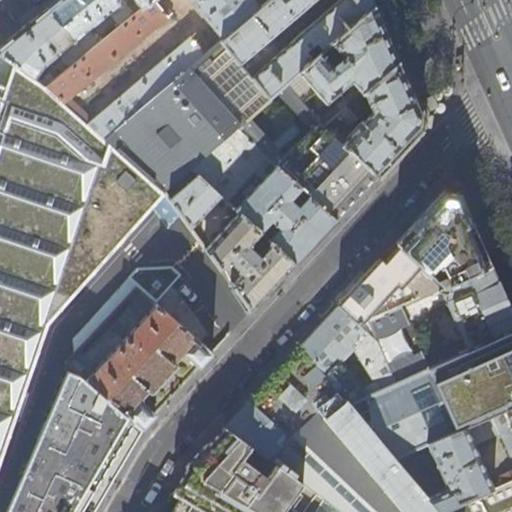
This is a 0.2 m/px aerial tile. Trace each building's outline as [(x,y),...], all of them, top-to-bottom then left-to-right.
[(134,15),(120,0),(57,0),(47,8),(85,55),(100,43),(89,30),(109,14),(120,27),(134,15)] [(120,27),(100,43),(85,55),(70,67),(55,80),(48,86),(106,139),(269,0),(152,0),(142,8),(134,15),(120,27)] [(285,0),(282,2),(280,0),(269,0),(106,139),(157,186),(163,191),(190,168),(235,129),(250,115),(277,91),(286,83),(374,6),(371,0),(285,0)] [(135,0),(142,8),(152,0),(135,0)] [(389,3),(376,9),(386,31),(399,25),(389,3)] [(389,39),(386,32),(386,31),(376,9),(374,6),(286,83),(291,90),(304,79),(325,104),(351,82),(354,85),(344,94),(346,97),(331,110),(336,116),(338,114),(399,62),(389,39)] [(70,67),(85,55),(47,8),(26,25),(0,46),(0,51),(1,54),(11,61),(37,78),(46,63),(51,59),(55,63),(62,57),(70,67)] [(413,92),(399,62),(338,114),(348,127),(370,109),(372,113),(346,141),(328,123),(322,128),(376,176),(400,150),(420,129),(423,114),(413,92)] [(48,86),(55,80),(50,74),(40,81),(48,86)] [(322,128),(291,90),(286,83),(277,91),(310,128),(282,152),(278,147),(299,129),(292,122),(271,140),(250,115),(235,129),(301,188),(308,195),(335,220),(352,202),(376,176),(322,128)] [(110,170),(29,97),(2,88),(0,86),(0,485),(58,316),(102,184),(105,185),(110,170)] [(301,188),(235,129),(190,168),(221,196),(226,201),(255,170),(264,178),(255,187),(252,184),(243,192),(247,196),(235,209),(260,232),(271,221),(277,227),(267,238),(294,264),(316,240),(335,220),(308,195),(297,206),(290,199),(301,188)] [(221,196),(190,168),(163,191),(190,228),(221,196)] [(406,231),(395,243),(399,246),(425,271),(435,262),(442,265),(444,273),(434,279),(443,288),(491,266),(483,249),(474,230),(468,214),(459,196),(441,194),(406,231)] [(267,238),(260,232),(235,209),(233,207),(228,213),(234,219),(205,249),(250,312),(271,288),(294,264),(267,238)] [(194,234),(199,241),(206,237),(201,229),(194,234)] [(73,336),(83,345),(137,287),(156,304),(171,285),(184,295),(190,287),(199,276),(176,244),(163,257),(147,242),(80,315),(84,318),(73,336)] [(337,305),(376,341),(368,322),(443,288),(434,279),(425,271),(399,246),(384,262),(381,259),(362,279),(355,287),(337,305)] [(352,284),(355,287),(362,279),(381,259),(377,256),(352,284)] [(511,275),(505,260),(491,266),(502,290),(511,285),(511,275)] [(511,332),(511,313),(505,298),(502,291),(502,290),(491,266),(443,288),(368,322),(376,341),(395,384),(511,332)] [(197,293),(190,287),(184,295),(171,285),(156,304),(174,320),(197,293)] [(321,317),(324,320),(337,305),(334,303),(321,317)] [(156,304),(88,377),(129,415),(142,428),(155,414),(141,400),(141,394),(144,392),(147,388),(150,391),(176,363),(173,360),(176,357),(179,354),(185,354),(199,367),(212,353),(174,320),(156,304)] [(366,397),(395,384),(376,341),(337,305),(318,327),(300,346),(349,404),(366,397)] [(511,332),(395,384),(366,397),(374,415),(362,420),(395,458),(399,456),(425,445),(511,406),(511,332)] [(349,404),(300,346),(285,362),(242,408),(224,427),(342,511),(440,511),(427,496),(422,490),(405,470),(401,466),(395,458),(362,420),(349,404)] [(69,360),(82,371),(87,365),(75,354),(69,360)] [(119,440),(129,415),(88,377),(81,385),(82,386),(73,396),(23,511),(87,511),(97,491),(119,440)] [(511,406),(425,445),(445,488),(427,496),(440,511),(492,488),(471,443),(501,429),(500,433),(510,455),(511,456),(511,406)] [(342,511),(224,427),(202,451),(189,464),(172,494),(163,508),(169,511),(342,511)] [(405,462),(399,456),(395,458),(401,466),(405,462)] [(412,464),(405,470),(422,490),(429,483),(412,464)] [(502,484),(511,478),(511,470),(499,476),(502,484)] [(511,511),(511,478),(502,484),(492,488),(440,511),(511,511)]
